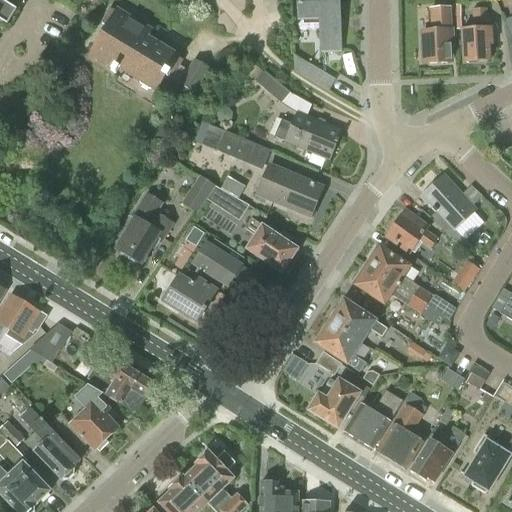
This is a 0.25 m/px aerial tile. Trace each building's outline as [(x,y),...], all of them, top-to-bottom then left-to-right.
[(321,21),(322,53),(339,53),(337,0),(299,0),(300,21),(321,21)] [(430,12),(431,33),(422,34),(424,66),(451,65),(450,49),(454,49),(453,32),(451,32),(450,10),(453,10),(452,0),(427,0),(428,12),(430,12)] [(151,89),(153,89),(157,92),(165,77),(170,80),(182,61),(147,39),(150,33),(117,13),(116,14),(109,9),(100,23),(107,28),(88,58),(115,75),(119,69),(139,81),(141,84),(151,89)] [(472,10),(473,31),(462,31),(464,64),(490,63),(489,47),(493,47),(492,30),(488,30),(486,9),(472,10)] [(0,13),(0,34),(4,36),(13,22),(0,13)] [(293,72),(329,93),(335,81),(293,56),(293,72)] [(194,59),(179,86),(194,95),(209,68),(194,59)] [(244,72),(281,105),(289,96),(252,64),(244,72)] [(273,139),(329,162),(341,133),(298,115),(294,126),(281,121),(273,139)] [(201,145),(262,171),(270,152),(209,126),(201,145)] [(258,196),(310,218),(323,189),(270,167),(258,196)] [(206,202),(207,202),(217,188),(199,177),(181,204),(197,215),(206,202)] [(453,233),(448,238),(466,258),(471,249),(456,232),(476,213),(443,177),(421,197),(453,233)] [(225,190),(242,197),(246,185),(230,178),(225,190)] [(217,188),(207,202),(238,223),(248,208),(228,195),(217,188)] [(148,195),(142,204),(126,230),(129,232),(118,250),(141,265),(160,235),(165,238),(174,225),(157,215),(163,205),(148,195)] [(386,240),(398,249),(415,261),(416,260),(410,256),(419,244),(430,252),(438,240),(427,232),(428,230),(417,223),(415,226),(403,217),(386,240)] [(248,251),(282,274),(297,252),(275,237),(276,235),(264,227),(263,229),(251,220),(244,230),(256,239),(248,251)] [(185,270),(164,303),(197,324),(216,293),(215,292),(221,283),(251,302),(263,282),(206,246),(194,266),(199,269),(194,276),(185,270)] [(372,263),(368,269),(426,307),(433,297),(405,278),(411,270),(410,269),(415,261),(398,249),(392,258),(381,250),(379,253),(376,252),(371,258),(372,263)] [(450,286),(463,294),(479,271),(466,263),(450,286)] [(426,307),(368,269),(363,276),(359,277),(356,282),(357,286),(355,288),(384,308),(392,298),(420,317),(426,307)] [(511,295),(511,296),(499,316),(511,323),(511,295)] [(5,337),(22,347),(36,334),(46,318),(12,297),(0,315),(0,352),(0,351),(0,337),(4,330),(8,333),(5,337)] [(333,321),(331,324),(361,344),(370,331),(381,339),(387,331),(345,303),(338,314),(335,312),(330,319),(333,321)] [(444,303),(437,313),(449,321),(456,311),(444,303)] [(426,307),(420,317),(438,329),(444,320),(437,315),(426,307)] [(492,313),(484,326),(484,328),(493,333),(501,319),(492,313)] [(361,344),(331,324),(329,328),(326,326),(321,334),(324,335),(317,346),(359,374),(365,364),(353,356),(361,344)] [(59,325),(29,351),(52,365),(72,334),(59,325)] [(52,365),(29,351),(30,352),(3,376),(11,385),(30,368),(35,371),(39,365),(43,367),(53,374),(57,369),(52,365)] [(323,354),(315,366),(334,378),(342,366),(323,354)] [(287,372),(302,381),(312,364),(296,355),(287,372)] [(96,385),(109,393),(107,398),(133,414),(138,412),(145,401),(152,399),(156,392),(154,386),(113,360),(104,375),(94,369),(88,380),(96,385)] [(465,384),(478,392),(488,375),(474,367),(465,384)] [(313,399),(308,407),(309,412),(338,430),(346,416),(353,420),(361,407),(366,399),(370,392),(353,381),(348,389),(338,383),(337,385),(330,380),(319,398),(319,397),(313,399)] [(82,414),(69,427),(94,453),(98,449),(102,450),(105,447),(106,442),(118,429),(112,423),(117,418),(98,398),(102,395),(88,386),(79,396),(71,404),(82,414)] [(361,407),(353,420),(345,434),(373,452),(403,403),(385,392),(372,413),(361,407)] [(80,463),(54,436),(24,403),(18,409),(24,415),(20,419),(34,435),(25,444),(62,482),(68,482),(75,475),(75,468),(80,463)] [(406,407),(377,454),(406,472),(423,444),(411,436),(427,409),(418,404),(413,411),(406,407)] [(7,424),(0,430),(0,432),(15,449),(24,441),(7,424)] [(454,430),(451,436),(443,448),(431,441),(411,474),(426,483),(427,482),(434,486),(453,455),(450,453),(453,447),(457,450),(465,437),(454,430)] [(466,477),(461,474),(460,475),(473,483),(471,487),(486,497),(511,454),(511,440),(506,450),(484,437),(478,447),(473,455),(478,458),(466,477)] [(0,494),(16,511),(34,511),(35,509),(37,507),(36,507),(50,494),(23,466),(26,463),(8,443),(0,450),(0,457),(15,473),(9,479),(0,469),(0,494)] [(183,479),(214,511),(242,511),(248,507),(237,495),(231,500),(223,491),(234,480),(227,474),(236,465),(224,453),(215,462),(208,454),(196,467),(197,468),(184,480),(183,479)] [(214,511),(183,479),(170,492),(172,493),(159,506),(164,511),(214,511)] [(278,485),(279,485),(274,480),(266,480),(261,485),(260,511),(277,511),(278,510),(274,510),(274,500),(278,500),(278,485)] [(279,485),(278,485),(278,500),(274,500),(274,510),(278,510),(277,511),(298,511),(298,495),(284,495),(284,490),(279,490),(279,485)]
